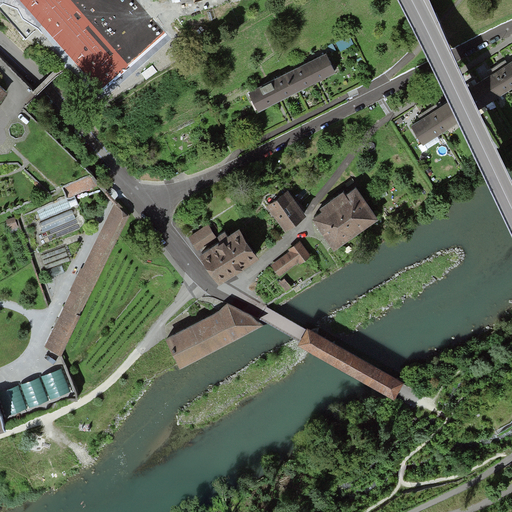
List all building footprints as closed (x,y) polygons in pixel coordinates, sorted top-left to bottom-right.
[(335,68),(325,49),(248,89),(258,108),(277,98),(281,96),(314,79),(318,77),(335,68)] [(411,122),(422,140),(511,83),(511,58),(503,64),(493,70),(468,86),(458,92),(433,108),(424,114),(411,122)] [(94,173),(67,186),(71,196),(99,183),(94,173)] [(337,242),(379,210),(370,198),(355,179),(313,211),(327,229),(337,242)] [(306,206),(288,186),(270,202),(287,222),(306,206)] [(79,196),(37,207),(46,239),(88,228),(79,196)] [(61,350),(127,212),(114,200),(46,343),(61,350)] [(15,216),(6,219),(10,230),(19,226),(15,216)] [(199,246),(218,234),(210,222),(191,234),(199,246)] [(221,277),(261,251),(242,222),(202,248),(221,277)] [(283,275),(312,252),(300,237),(290,246),(292,249),(274,263),(283,275)] [(42,254),(49,268),(72,258),(65,244),(42,254)] [(259,315),(229,299),(215,308),(167,332),(180,362),(259,315)]
